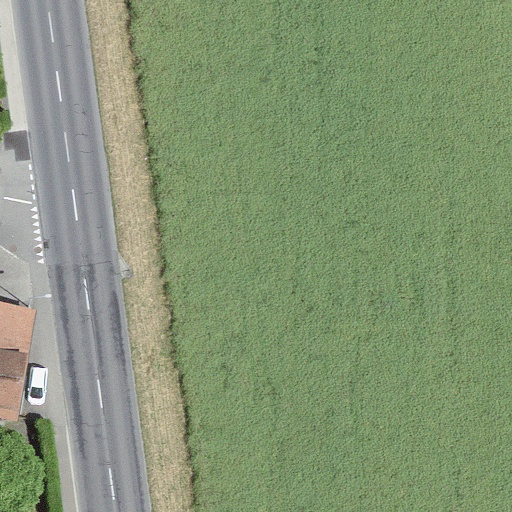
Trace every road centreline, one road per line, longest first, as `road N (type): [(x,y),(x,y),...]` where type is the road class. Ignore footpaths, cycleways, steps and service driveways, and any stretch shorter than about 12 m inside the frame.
road 1 (secondary): [(117,511),(75,178)]
road 2 (secondary): [(75,178),(54,0)]
